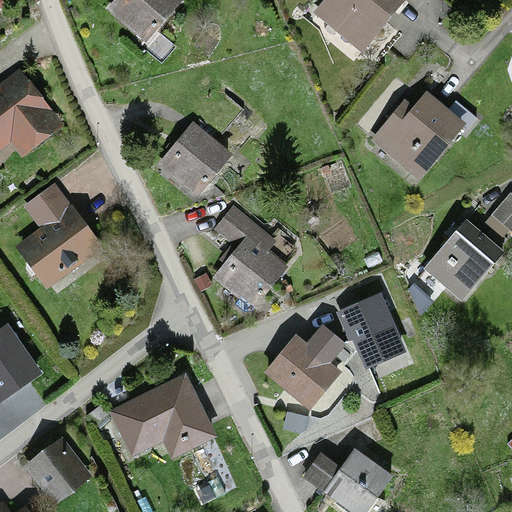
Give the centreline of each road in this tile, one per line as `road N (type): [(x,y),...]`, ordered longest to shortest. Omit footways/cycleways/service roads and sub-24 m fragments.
road 1 (residential): [(192,315),(57,40),(46,0)]
road 2 (residential): [(192,315),(0,454)]
road 3 (residential): [(288,511),(192,315)]
